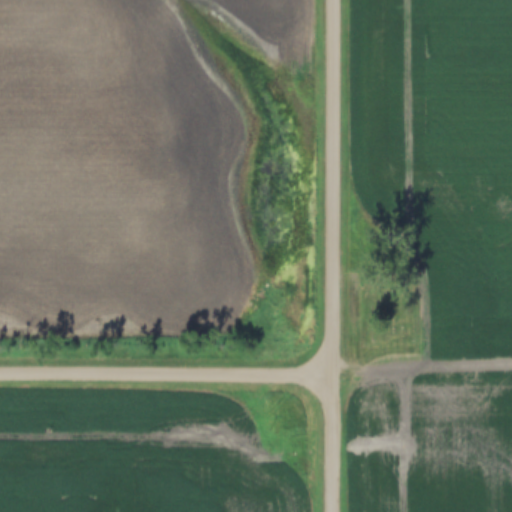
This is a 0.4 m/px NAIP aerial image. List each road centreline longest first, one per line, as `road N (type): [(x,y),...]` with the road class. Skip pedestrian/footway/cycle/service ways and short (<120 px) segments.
road 1 (residential): [(335,0),(335,511)]
road 2 (residential): [(336,371),(0,371)]
road 3 (track): [(471,335),(336,371)]
